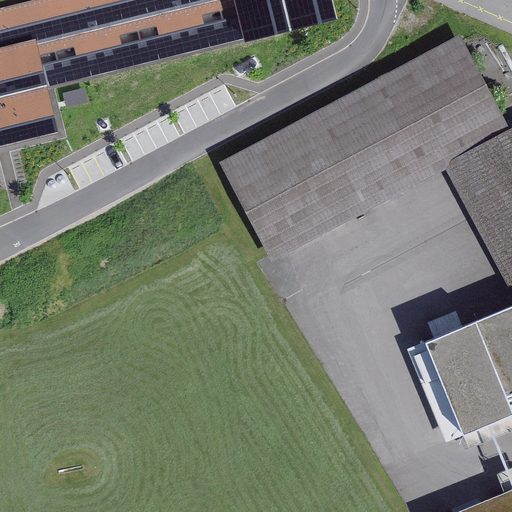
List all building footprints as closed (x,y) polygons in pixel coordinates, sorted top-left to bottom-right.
[(0,0),(0,135),(87,116),(76,69),(324,14),(320,0),(0,0)] [(461,31),(220,159),(272,260),(446,167),(451,157),(509,125),(461,31)] [(451,157),(446,167),(511,291),(511,123),(509,125),(451,157)] [(511,300),(427,336),(463,433),(468,446),(511,428),(511,300)] [(463,433),(427,336),(407,344),(445,439),(463,433)] [(36,388),(49,446),(109,432),(96,374),(36,388)] [(511,511),(511,492),(464,511),(511,511)]
